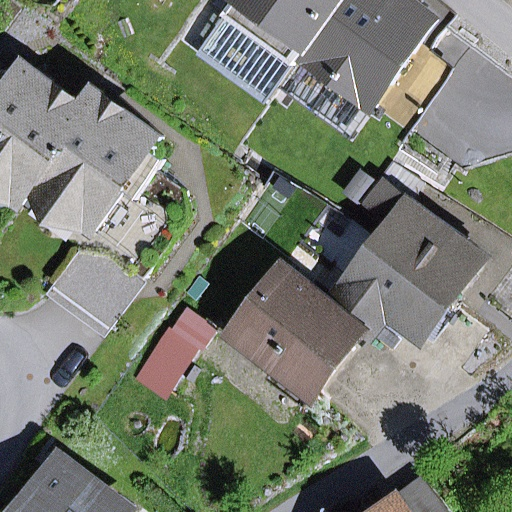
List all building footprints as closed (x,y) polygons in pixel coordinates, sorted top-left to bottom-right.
[(304,56),(345,0),(242,0),(230,17),(297,66),(304,56)] [(345,0),(304,56),(407,131),(450,71),(429,56),(450,28),(411,0),(345,0)] [(24,204),(92,111),(31,67),(21,81),(9,72),(0,83),(0,187),(15,198),(24,204)] [(155,153),(164,139),(103,95),(92,111),(24,204),(26,206),(38,190),(97,232),(153,273),(192,220),(187,192),(159,172),(167,162),(155,153)] [(415,200),(425,186),(395,163),(384,177),(389,180),(415,200)] [(369,206),(394,226),(382,243),(455,298),(488,255),(415,200),(389,180),(369,206)] [(0,218),(15,198),(0,187),(0,218)] [(97,232),(52,296),(109,337),(149,282),(153,273),(97,232)] [(395,314),(426,337),(455,298),(382,243),(334,306),(367,331),(377,338),(395,314)] [(290,272),(239,339),(317,397),(367,331),(334,306),(290,272)] [(144,376),(163,389),(189,350),(194,353),(210,328),(188,312),(144,376)] [(135,511),(64,461),(26,511),(135,511)] [(398,511),(449,511),(424,477),(391,502),(398,511)]
